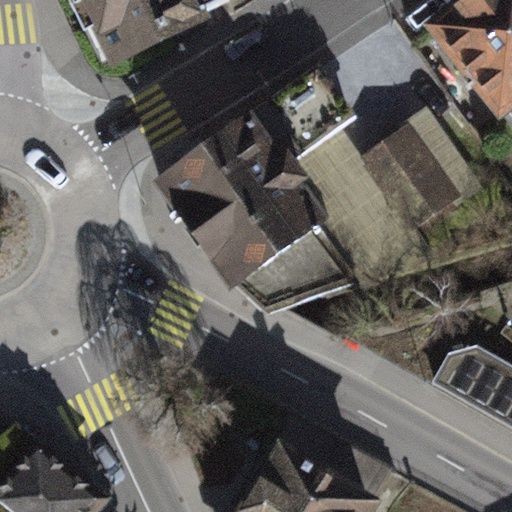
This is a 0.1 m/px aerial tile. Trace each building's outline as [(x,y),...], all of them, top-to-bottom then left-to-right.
[(84,0),(115,63),(200,22),(198,17),(227,4),(224,0),(84,0)] [(511,0),(471,0),(434,30),(500,112),(511,102),(511,0)] [(318,71),(161,182),(204,241),(287,182),(279,170),(352,118),(318,71)] [(405,132),(364,161),(411,227),(452,197),(405,132)] [(287,182),(204,241),(233,282),(263,312),(356,281),(287,182)] [(511,425),(511,369),(475,348),(449,357),(435,382),(511,425)] [(302,427),(252,511),(369,511),(390,478),(302,427)] [(0,466),(0,511),(86,511),(97,498),(21,440),(0,466)]
